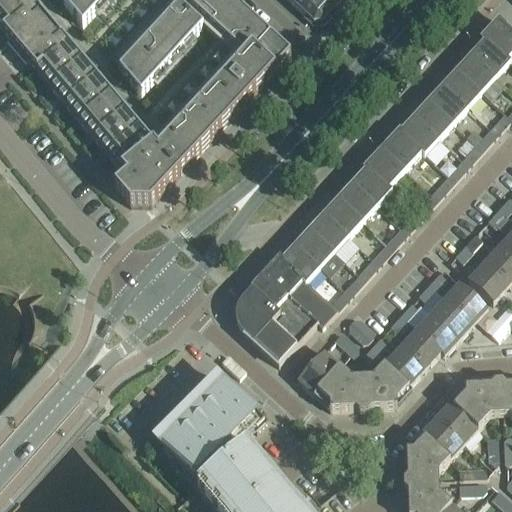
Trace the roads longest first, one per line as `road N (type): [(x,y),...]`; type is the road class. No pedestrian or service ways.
road 1 (residential): [(226,240),(271,239),(498,0)]
road 2 (residential): [(374,447),(305,419),(176,300)]
road 3 (unclassified): [(141,279),(62,205),(0,131)]
road 4 (tertiary): [(285,144),(141,279)]
road 5 (tertiary): [(313,125),(431,0)]
road 6 (residential): [(374,447),(451,374),(511,366)]
road 7 (tertiary): [(59,398),(176,300)]
road 8 (tertiary): [(141,279),(59,398)]
road 9 (tertiary): [(226,240),(313,125)]
